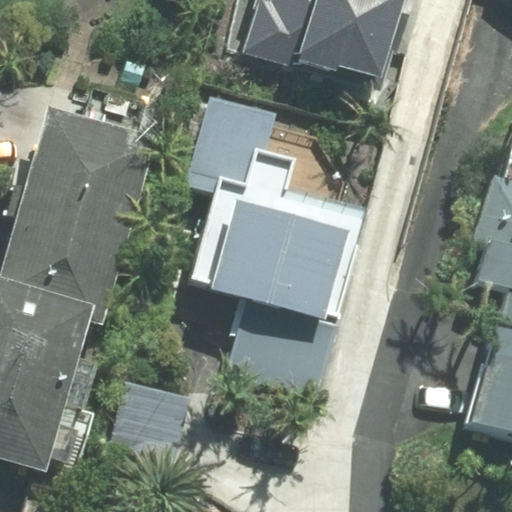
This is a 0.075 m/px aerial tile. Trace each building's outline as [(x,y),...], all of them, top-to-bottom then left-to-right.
[(203,53),(226,60),(238,18),(214,12),(203,53)] [(326,406),(352,322),(334,316),(364,216),(283,191),(291,166),(269,158),(279,124),(215,104),(213,108),(206,136),(188,192),(192,194),(213,200),(188,285),(243,301),(220,375),(326,406)] [(0,292),(94,322),(91,331),(99,332),(155,149),(49,116),(0,273),(0,292)] [(511,187),(490,181),(471,248),(488,252),(478,289),(508,297),(471,430),(511,441),(511,187)] [(0,470),(45,484),(91,331),(94,322),(0,292),(0,470)] [(165,491),(188,404),(140,391),(117,478),(165,491)]
